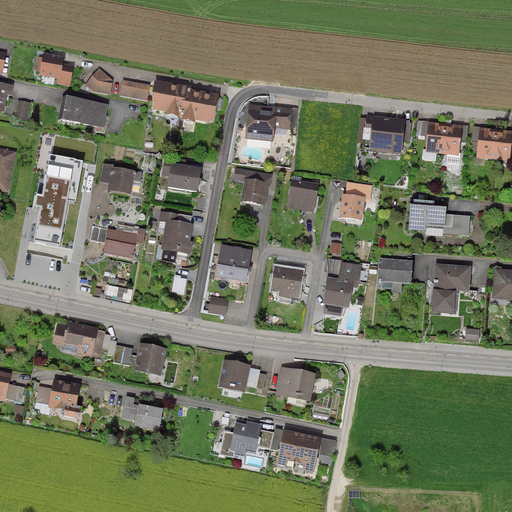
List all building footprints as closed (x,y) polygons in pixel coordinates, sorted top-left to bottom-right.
[(62,59),(44,55),(40,74),(59,78),(62,59)] [(111,81),(99,71),(87,84),(94,91),(109,93),(111,81)] [(148,86),(124,83),(122,95),(146,98),(148,86)] [(212,122),(216,97),(183,91),(184,88),(160,84),(156,109),(182,114),(181,117),(212,122)] [(106,106),(67,99),(63,119),(102,126),(106,106)] [(27,121),(30,103),(19,101),(16,119),(27,121)] [(290,111),(250,107),(247,133),(273,136),(273,126),(289,128),(290,111)] [(403,123),(375,119),(371,150),(399,153),(403,123)] [(460,128),(431,125),(428,151),(457,154),(460,128)] [(508,159),(510,134),(482,131),(479,156),(508,159)] [(13,154),(0,151),(0,189),(6,190),(13,154)] [(43,195),(37,194),(35,204),(41,205),(35,240),(60,244),(68,200),(77,201),(84,159),(51,153),(43,195)] [(198,171),(173,167),(170,186),(195,190),(198,171)] [(129,193),(132,173),(112,170),(109,190),(129,193)] [(270,176),(236,170),(235,179),(246,181),(243,200),(263,204),(266,186),(269,187),(270,176)] [(317,186),(293,182),(289,207),(313,211),(317,186)] [(363,200),(344,197),(341,217),(360,219),(363,200)] [(445,210),(412,206),(410,229),(425,231),(425,225),(444,226),(445,210)] [(190,227),(168,223),(164,248),(186,251),(190,227)] [(134,236),(108,232),(105,252),(131,256),(134,236)] [(342,244),(331,243),(330,253),(341,254),(342,244)] [(249,252),(222,248),(219,268),(226,269),(225,277),(244,281),(249,252)] [(411,263),(382,260),(380,280),(409,282),(411,263)] [(357,287),(360,268),(342,265),(340,282),(329,281),(325,304),(348,307),(351,286),(357,287)] [(468,290),(470,269),(436,266),(433,312),(455,313),(457,290),(468,290)] [(301,274),(276,270),(273,289),(283,290),(283,295),(298,298),(301,274)] [(511,272),(496,271),(494,298),(511,299),(511,272)] [(187,279),(174,277),(171,293),(184,295),(187,279)] [(226,300),(212,298),(210,312),(224,314),(226,300)] [(95,330),(68,325),(64,348),(91,353),(95,330)] [(466,328),(464,340),(479,341),(480,329),(466,328)] [(133,348),(116,345),(113,362),(129,366),(133,348)] [(163,351),(141,347),(136,370),(158,374),(163,351)] [(248,367),(225,363),(221,386),(243,391),(248,367)] [(308,400),(313,376),(283,370),(278,394),(308,400)] [(77,386),(55,382),(50,406),(66,409),(65,416),(77,418),(78,411),(73,410),(77,386)] [(161,412),(140,407),(137,425),(157,429),(161,412)] [(258,430),(237,426),(233,447),(254,451),(258,430)] [(318,440),(285,433),(280,458),(313,465),(318,440)]
